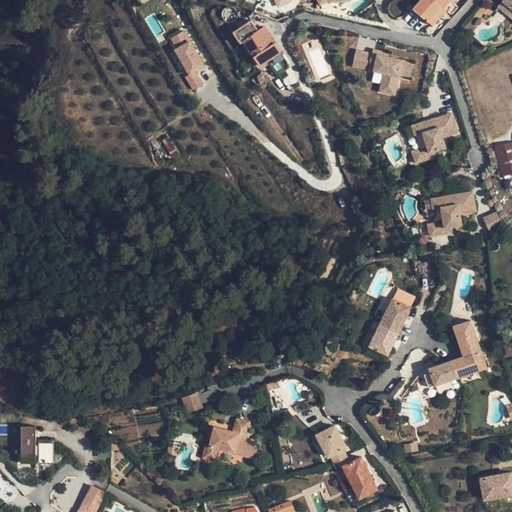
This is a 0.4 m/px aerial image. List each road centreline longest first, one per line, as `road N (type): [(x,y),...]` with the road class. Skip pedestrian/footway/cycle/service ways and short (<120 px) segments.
road 1 (residential): [(447,43),(310,15),(288,23),(286,47),(334,160),(331,182),(320,184),(249,129),(210,80)]
road 2 (residential): [(418,511),(343,403),(379,383),(418,333)]
